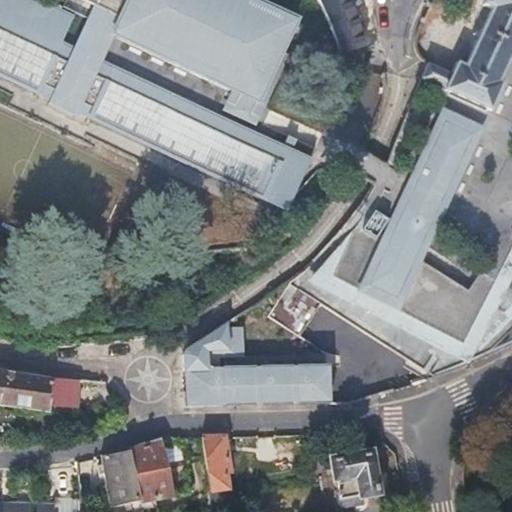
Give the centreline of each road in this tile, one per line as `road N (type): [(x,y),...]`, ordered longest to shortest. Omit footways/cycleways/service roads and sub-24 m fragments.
road 1 (residential): [(147,381),(170,346),(297,258),(358,186),(395,98),(399,0)]
road 2 (residential): [(157,425),(440,421)]
road 3 (residential): [(0,460),(107,447),(157,425)]
road 4 (residential): [(0,358),(127,367),(147,381)]
